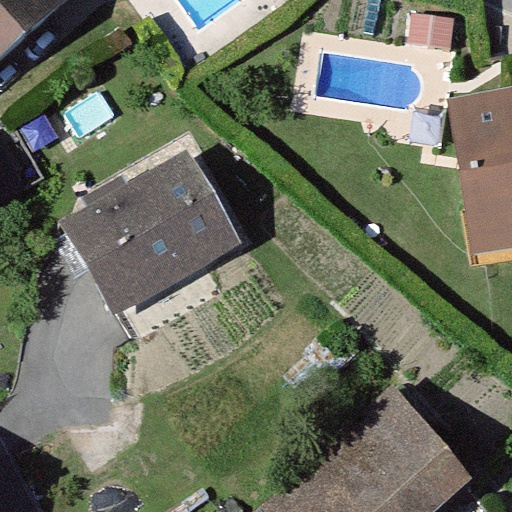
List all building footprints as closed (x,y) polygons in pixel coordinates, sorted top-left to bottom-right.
[(0,0),(0,64),(73,0),(0,0)] [(410,44),(448,46),(450,18),(412,16),(410,44)] [(511,108),(462,116),(485,252),(511,246),(511,108)] [(183,167),(70,234),(115,315),(229,251),(183,167)] [(0,203),(15,195),(0,169),(0,203)] [(488,269),(511,265),(511,246),(485,252),(488,269)] [(431,511),(466,482),(457,470),(447,458),(394,392),(367,414),(375,426),(283,503),(288,510),(285,511),(431,511)] [(457,470),(465,464),(456,451),(447,458),(457,470)]
